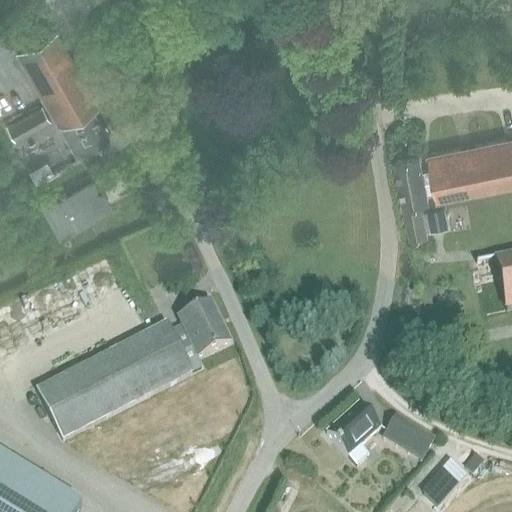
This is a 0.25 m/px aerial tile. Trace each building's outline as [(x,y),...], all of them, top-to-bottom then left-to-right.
[(17,54),(70,145),(78,158),(110,139),(92,108),(99,104),(56,32),(17,54)] [(14,141),(50,120),(42,106),(6,126),(14,141)] [(438,200),(511,185),(511,137),(429,155),(438,200)] [(401,160),(395,161),(410,241),(412,241),(428,237),(427,232),(422,210),(421,205),(429,203),(420,156),(401,160)] [(88,215),(109,203),(95,180),(57,203),(53,195),(40,203),(60,237),(90,220),(88,215)] [(511,257),(494,261),(504,313),(511,310),(511,257)] [(177,321),(182,329),(197,360),(229,345),(211,305),(177,321)] [(201,369),(197,360),(182,329),(169,336),(165,327),(36,393),(62,443),(191,377),(190,375),(201,369)] [(325,436),(347,460),(355,469),(368,458),(359,448),(379,430),(358,406),(325,436)] [(396,420),(387,435),(425,457),(434,442),(396,420)] [(475,457),(464,470),(471,477),(482,463),(475,457)] [(0,459),(0,511),(78,511),(81,509),(0,459)]
